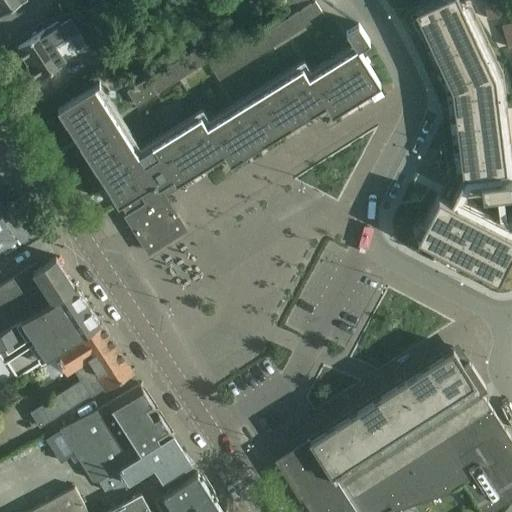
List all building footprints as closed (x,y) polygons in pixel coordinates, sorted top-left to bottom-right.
[(0,0),(0,13),(20,0),(0,0)] [(459,0),(435,0),(415,10),(416,13),(421,24),(429,40),(434,51),(441,66),(446,77),(452,89),(452,90),(453,102),(455,118),(457,130),(459,147),(460,159),(462,176),(506,171),(495,77),(459,0)] [(511,6),(510,0),(482,0),(487,18),(511,11),(511,6)] [(323,15),(314,2),(210,66),(218,79),(323,15)] [(44,29),(17,47),(37,79),(64,61),(87,46),(77,31),(78,31),(70,19),(60,25),(57,21),(44,30),(44,29)] [(511,21),(501,25),(507,47),(511,46),(511,21)] [(95,84),(57,108),(117,204),(119,204),(125,214),(123,216),(123,217),(125,216),(131,224),(148,252),(185,229),(160,188),(167,184),(168,186),(169,186),(167,184),(174,179),(176,183),(190,174),(187,170),(197,163),(200,168),(200,167),(198,163),(208,157),(210,161),(223,153),(230,163),(243,154),(241,150),(251,144),(253,148),(254,148),(251,143),(261,137),(264,141),(291,125),(288,120),(298,114),(301,119),(302,118),(299,114),(309,107),(312,112),(325,104),(331,114),(344,106),(345,105),(342,101),(352,95),(355,99),(356,99),(353,94),(363,88),(366,92),(367,92),(380,84),(358,48),(369,41),(358,23),(345,31),(352,42),(355,47),(309,76),(302,66),(207,125),(200,115),(152,145),(155,150),(151,152),(154,157),(144,164),(95,85),(95,84)] [(110,64),(112,68),(140,59),(138,55),(154,50),(146,24),(100,39),(108,65),(110,64)] [(127,91),(136,106),(206,61),(198,47),(147,80),(146,79),(127,91)] [(511,176),(477,181),(477,182),(482,182),(483,193),(479,193),(479,195),(511,191),(511,176)] [(511,232),(438,195),(417,236),(498,278),(511,252),(511,232)] [(0,245),(14,237),(0,215),(0,245)] [(74,286),(55,256),(40,265),(37,261),(10,278),(0,284),(0,329),(58,297),(74,286)] [(76,285),(74,286),(58,297),(0,329),(0,384),(20,374),(55,352),(100,323),(76,285)] [(132,371),(101,322),(100,323),(55,352),(68,373),(74,369),(81,379),(31,411),(40,426),(89,395),(91,398),(132,371)] [(310,440),(279,460),(290,477),(312,511),(353,511),(356,510),(357,511),(374,511),(389,503),(394,509),(448,491),(463,482),(482,511),(488,511),(511,497),(511,440),(491,407),(480,390),(485,387),(471,364),(470,364),(468,360),(463,363),(453,347),(450,348),(451,351),(444,355),(442,353),(440,354),(442,357),(431,363),(430,361),(427,363),(429,365),(421,370),(420,368),(418,369),(419,371),(407,378),(406,376),(404,378),(405,380),(384,394),(382,391),(380,393),(382,395),(374,400),(373,398),(370,399),(372,401),(360,409),(359,407),(357,408),(358,410),(350,415),(349,413),(347,414),(348,416),(337,424),(335,422),(333,423),(334,425),(314,438),(312,436),(309,438),(310,440)] [(170,430),(140,383),(123,394),(59,429),(46,438),(61,462),(74,453),(92,479),(97,482),(105,476),(105,477),(173,434),(170,430)] [(281,435),(298,425),(286,405),(269,415),(281,435)] [(191,462),(173,433),(173,434),(105,477),(112,487),(125,478),(128,483),(144,472),(150,482),(158,483),(162,480),(163,481),(191,462)] [(222,511),(197,472),(151,501),(158,511),(222,511)] [(88,511),(74,486),(24,511),(88,511)] [(151,511),(141,492),(129,498),(119,504),(108,509),(103,511),(151,511)]
